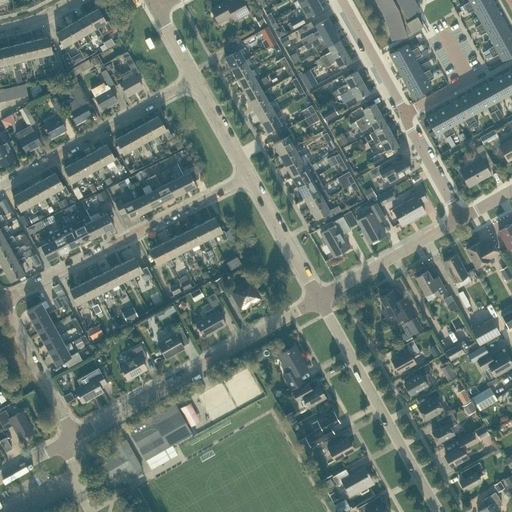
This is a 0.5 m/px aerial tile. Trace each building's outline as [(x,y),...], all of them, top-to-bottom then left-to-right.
[(241,15),(248,11),(241,0),(232,0),(227,3),(226,2),(212,9),(219,22),(232,14),(237,23),(243,20),(241,15)] [(317,0),(310,0),(301,5),(307,16),(322,8),(317,0)] [(375,0),(385,16),(392,39),(406,35),(405,33),(411,31),(411,32),(422,26),(416,16),(415,17),(414,14),(420,10),(413,0),(375,0)] [(468,0),(469,1),(463,4),(465,8),(466,9),(481,0),(468,0)] [(492,0),(481,0),(466,9),(468,13),(474,10),(478,17),(496,7),(492,0)] [(481,23),(475,27),(478,31),(502,18),(496,7),(478,17),(481,23)] [(99,9),(88,15),(95,29),(97,28),(104,24),(108,31),(112,29),(108,21),(106,22),(99,9)] [(270,22),(274,19),(270,12),(266,15),(270,22)] [(259,15),(255,17),(260,26),(264,24),(266,23),(261,14),(259,15)] [(95,29),(88,15),(77,21),(85,35),(87,33),(93,30),(98,37),(100,36),(101,35),(97,28),(95,29)] [(301,16),(288,24),(291,30),(305,22),(301,16)] [(311,41),(333,29),(328,18),(316,24),(319,30),(313,34),(313,33),(301,39),(304,46),(311,42),(311,41)] [(502,18),(478,31),(480,35),(486,32),(490,39),(508,29),(502,18)] [(270,22),(274,29),(278,26),(274,19),(270,22)] [(77,21),(67,27),(75,41),(76,40),(83,36),(87,43),(89,42),(91,41),(87,33),(85,35),(77,21)] [(300,34),(304,32),(313,26),(311,22),(301,27),(302,28),(297,30),(300,34)] [(75,41),(67,27),(56,33),(64,47),(73,42),(77,49),(79,48),(81,47),(76,40),(75,41)] [(267,27),(261,30),(269,46),(272,45),(276,43),(267,27)] [(339,40),(339,39),(333,29),(311,41),(311,42),(314,47),(325,41),(328,46),(339,40)] [(493,45),(488,49),(490,52),(490,53),(511,41),(511,36),(508,29),(490,39),(493,45)] [(49,37),(36,40),(40,56),(42,56),(49,54),(51,62),(53,70),(63,68),(61,59),(56,60),(54,52),(52,53),(49,37)] [(286,37),(281,40),(284,46),(289,43),(286,37)] [(115,44),(112,39),(104,43),(106,48),(107,49),(115,44)] [(40,56),(36,40),(25,43),(29,59),(31,59),(38,57),(40,65),(42,64),(44,64),(42,56),(40,56)] [(322,62),(345,50),(339,40),(328,46),(331,51),(325,54),(319,57),(320,58),(315,61),(317,65),(322,62)] [(511,41),(490,53),(492,56),(492,57),(498,54),(502,61),(511,55),(511,41)] [(239,49),(242,47),(239,42),(229,48),(232,53),(225,57),(231,68),(245,60),(239,49)] [(17,62),(19,61),(26,60),(28,68),(31,67),(33,67),(31,59),(29,59),(25,43),(13,46),(17,62)] [(276,52),(280,49),(276,43),(272,45),(276,52)] [(407,44),(389,54),(395,65),(419,52),(417,47),(411,51),(407,44)] [(21,70),(19,61),(17,62),(13,46),(1,48),(5,65),(7,64),(14,62),(17,71),(14,72),(16,82),(22,81),(19,70),(21,70)] [(5,65),(1,48),(0,48),(0,65),(3,65),(5,74),(7,73),(9,73),(7,64),(5,65)] [(331,64),(336,61),(340,67),(351,61),(345,50),(322,62),(325,67),(331,64)] [(140,72),(134,62),(127,51),(122,54),(128,65),(129,65),(131,69),(120,75),(122,78),(124,81),(120,83),(127,96),(142,88),(135,75),(140,72)] [(67,52),(61,55),(67,68),(72,65),(73,65),(70,59),(71,59),(67,52)] [(419,52),(395,65),(401,76),(419,66),(415,59),(421,56),(419,52)] [(84,58),(81,53),(76,56),(79,61),(84,58)] [(294,64),(301,61),(296,53),(290,57),(294,64)] [(284,66),(288,64),(284,56),(280,59),(284,66)] [(100,64),(96,57),(91,59),(95,66),(100,64)] [(237,79),(252,71),(245,60),(231,68),(237,79)] [(79,64),(72,68),(75,74),(82,70),(79,64)] [(288,74),(292,71),(288,64),(284,66),(288,74)] [(419,66),(401,76),(407,87),(431,74),(429,70),(423,73),(419,66)] [(511,69),(503,75),(511,91),(511,69)] [(109,86),(113,84),(114,84),(106,70),(101,72),(103,76),(107,85),(106,86),(104,82),(90,90),(95,97),(102,111),(117,102),(110,88),(109,86)] [(310,70),(300,75),(308,89),(318,84),(310,70)] [(257,81),(252,71),(237,79),(243,89),(257,81)] [(363,82),(357,71),(345,78),(348,83),(337,89),(338,90),(332,92),(335,97),(340,94),(363,82)] [(431,74),(407,87),(413,98),(431,88),(428,81),(433,78),(431,74)] [(511,91),(503,75),(492,81),(502,99),(509,95),(511,101),(511,100),(511,91)] [(263,92),(260,86),(269,82),(266,76),(257,81),(243,89),(249,100),(263,92)] [(294,85),(296,88),(300,85),(299,83),(296,78),(292,80),(294,85)] [(492,81),(481,87),(494,111),(498,109),(495,103),(502,99),(492,81)] [(75,98),(65,104),(77,125),(92,116),(84,102),(89,99),(80,83),(79,82),(69,88),(75,98)] [(344,101),(355,95),(357,99),(369,92),(363,82),(340,94),(344,101)] [(22,98),(28,96),(26,85),(20,86),(22,98)] [(300,85),(296,88),(300,95),(304,92),(300,85)] [(17,99),(22,98),(20,86),(14,87),(17,99)] [(11,100),(17,99),(14,87),(8,89),(11,100)] [(481,87),(470,93),(480,111),(486,107),(490,113),(494,111),(481,87)] [(5,101),(11,100),(8,89),(3,90),(5,101)] [(255,110),(269,102),(263,92),(249,100),(255,110)] [(470,93),(459,99),(472,123),(476,121),(473,115),(480,111),(470,93)] [(55,98),(50,101),(58,115),(63,112),(55,98)] [(459,99),(448,105),(458,123),(464,119),(468,125),(472,123),(459,99)] [(261,121),(275,113),(269,102),(255,110),(261,121)] [(358,127),(381,114),(375,103),(363,110),(366,115),(349,124),(352,130),(358,127)] [(311,115),(316,113),(311,105),(307,108),(311,115)] [(448,105),(436,111),(450,135),(454,133),(451,127),(458,123),(448,105)] [(26,106),(19,110),(28,126),(30,125),(35,122),(26,106)] [(337,115),(337,114),(333,106),(321,113),(325,121),(337,115)] [(498,109),(494,112),(498,120),(503,117),(498,109)] [(436,111),(425,117),(435,135),(442,132),(445,137),(450,135),(436,111)] [(494,112),(489,114),(494,122),(498,120),(494,112)] [(284,122),(281,124),(275,113),(261,121),(267,132),(274,128),(278,134),(287,128),(284,122)] [(319,119),(316,113),(311,115),(315,122),(319,119)] [(387,125),(381,114),(358,127),(361,132),(372,126),(375,131),(387,125)] [(67,130),(59,117),(57,118),(55,116),(46,121),(48,124),(44,126),(51,139),(67,130)] [(148,122),(147,122),(156,137),(158,136),(164,133),(168,139),(172,136),(167,129),(166,129),(158,116),(157,116),(158,116),(148,122)] [(156,137),(147,122),(137,128),(146,143),(148,142),(154,139),(157,145),(162,142),(158,136),(156,137)] [(28,126),(15,134),(19,140),(18,140),(26,154),(41,145),(34,132),(30,125),(28,126)] [(370,148),(392,135),(387,125),(375,131),(369,134),(372,139),(367,142),(370,148)] [(135,149),(137,148),(143,145),(147,151),(151,148),(148,142),(146,143),(137,128),(136,128),(137,128),(136,129),(127,134),(127,133),(126,134),(135,149)] [(291,141),(294,140),(287,128),(278,134),(281,140),(274,144),(280,155),(294,147),(291,141)] [(11,144),(5,135),(6,135),(3,130),(0,131),(0,143),(1,146),(0,146),(0,161),(3,167),(16,159),(8,145),(11,144)] [(326,142),(330,139),(326,132),(322,135),(326,142)] [(319,133),(303,141),(306,146),(321,137),(319,133)] [(141,154),(137,148),(135,149),(126,134),(116,140),(116,139),(116,140),(124,155),(133,150),(136,157),(141,154)] [(480,137),(483,144),(489,141),(486,134),(480,137)] [(344,135),(337,139),(340,145),(348,141),(344,135)] [(398,146),(392,135),(370,148),(372,152),(379,149),(383,146),(387,152),(398,146)] [(507,161),(511,158),(511,138),(499,146),(507,161)] [(330,149),(334,146),(330,139),(326,142),(330,149)] [(104,165),(106,164),(112,160),(116,168),(121,165),(116,158),(115,158),(107,144),(96,150),(104,165)] [(486,167),(493,163),(482,144),(475,148),(480,159),(460,170),(468,186),(490,174),(486,167)] [(300,157),(297,152),(300,150),(297,145),(294,147),(280,155),(286,165),(300,157)] [(110,171),(106,164),(104,165),(96,150),(86,156),(94,171),(95,170),(102,166),(106,174),(108,172),(110,171)] [(372,164),(383,158),(380,153),(369,159),(372,164)] [(333,154),(326,158),(330,166),(338,163),(334,156),(333,154)] [(338,154),(334,156),(338,163),(343,161),(338,154)] [(86,156),(75,162),(83,177),(85,176),(92,172),(96,179),(98,178),(100,177),(95,170),(94,171),(86,156)] [(292,176),(306,168),(304,164),(307,162),(304,157),(301,158),(300,157),(286,165),(291,174),(292,176)] [(379,165),(368,171),(372,178),(380,173),(383,178),(385,176),(389,183),(412,170),(406,159),(398,163),(397,161),(393,164),(390,159),(379,165)] [(83,177),(75,162),(64,168),(72,183),(81,178),(85,185),(87,184),(89,183),(85,176),(83,177)] [(194,170),(183,176),(177,164),(172,166),(185,192),(196,187),(194,182),(199,179),(194,170)] [(298,186),(317,175),(311,165),(306,168),(292,176),(298,186)] [(174,197),(185,192),(172,166),(168,168),(174,180),(167,183),(174,197)] [(341,176),(344,174),(341,170),(332,176),(343,193),(349,189),(341,176)] [(56,173),(45,179),(53,193),(55,192),(61,189),(65,196),(69,194),(65,186),(63,187),(56,173)] [(167,183),(161,187),(155,175),(150,177),(163,203),(174,197),(167,183)] [(304,197),(323,186),(317,175),(298,186),(304,197)] [(351,175),(347,177),(351,184),(355,182),(353,179),(351,175)] [(145,194),(152,208),(163,203),(150,177),(146,179),(149,184),(142,188),(145,194)] [(53,193),(45,179),(34,185),(42,199),(44,198),(50,195),(54,202),(59,200),(55,192),(53,193)] [(141,214),(129,188),(124,179),(117,182),(122,192),(124,191),(130,202),(123,205),(121,202),(116,204),(121,215),(127,212),(130,219),(141,214)] [(351,184),(350,185),(355,192),(359,189),(355,182),(351,184)] [(42,199),(34,185),(24,191),(32,205),(33,204),(40,201),(44,208),(49,206),(44,198),(42,199)] [(78,199),(83,196),(77,186),(72,189),(78,199)] [(145,194),(139,198),(133,186),(129,187),(129,188),(141,214),(152,208),(145,194)] [(324,200),(329,196),(323,186),(304,197),(310,208),(324,200)] [(368,189),(364,191),(369,200),(373,198),(368,189)] [(421,204),(427,201),(420,189),(412,194),(414,198),(393,210),(400,223),(411,217),(413,220),(426,213),(421,204)] [(106,197),(103,190),(96,194),(99,200),(106,197)] [(32,205),(24,191),(13,197),(21,211),(29,206),(33,214),(38,212),(33,204),(32,205)] [(11,210),(5,199),(0,201),(0,204),(5,214),(11,210)] [(62,208),(68,205),(65,199),(59,202),(62,208)] [(338,206),(330,210),(324,200),(310,208),(316,219),(323,215),(325,220),(336,214),(335,213),(341,210),(338,206)] [(372,243),(385,235),(377,220),(383,216),(376,203),(367,208),(370,213),(357,221),(363,230),(364,229),(372,243)] [(107,214),(101,217),(94,205),(90,207),(103,233),(114,228),(107,214)] [(92,239),(103,233),(90,207),(86,209),(92,221),(85,225),(92,239)] [(30,222),(27,217),(26,214),(20,217),(24,225),(30,222)] [(29,218),(31,223),(38,219),(36,214),(29,218)] [(81,244),(68,218),(66,215),(62,217),(66,225),(59,229),(70,250),(81,244)] [(72,215),(68,218),(81,244),(92,239),(85,225),(82,219),(76,222),(72,215)] [(211,237),(213,236),(219,232),(223,241),(227,238),(223,230),(222,231),(215,217),(204,223),(211,237)] [(343,235),(351,231),(343,217),(333,223),(334,226),(321,233),(335,257),(350,248),(343,235)] [(204,223),(193,228),(200,242),(202,241),(209,238),(212,246),(217,244),(213,236),(211,237),(204,223)] [(39,228),(36,224),(27,228),(30,233),(39,228)] [(511,224),(510,224),(508,224),(505,226),(504,228),(498,231),(508,248),(511,245),(511,224)] [(0,230),(1,232),(0,231),(0,245),(7,242),(6,240),(2,234),(9,230),(8,228),(7,226),(0,229),(0,230)] [(70,250),(59,229),(53,232),(51,227),(46,229),(59,255),(70,250)] [(200,242),(193,228),(182,234),(189,248),(191,247),(198,244),(201,252),(205,250),(206,249),(204,246),(202,241),(200,242)] [(48,261),(59,255),(46,229),(42,231),(48,243),(41,247),(48,261)] [(25,234),(20,236),(21,239),(25,245),(29,242),(26,236),(25,234)] [(189,248),(182,234),(171,239),(179,253),(180,253),(187,249),(191,257),(195,255),(191,247),(189,248)] [(0,245),(0,259),(12,253),(12,251),(8,244),(15,241),(13,238),(12,236),(6,240),(7,242),(0,245)] [(171,239),(161,244),(168,259),(170,258),(176,255),(180,262),(184,260),(180,253),(179,253),(171,239)] [(488,259),(499,253),(492,241),(482,246),(479,242),(466,249),(476,267),(489,260),(488,259)] [(168,259),(161,244),(150,250),(157,264),(165,260),(169,268),(174,266),(170,258),(168,259)] [(18,263),(17,261),(14,254),(20,251),(19,249),(18,247),(12,251),(12,253),(0,259),(0,264),(4,271),(18,263)] [(32,255),(30,256),(35,264),(40,261),(36,253),(32,255)] [(454,282),(468,275),(456,255),(443,262),(454,282)] [(24,257),(17,261),(18,263),(4,271),(10,282),(20,277),(24,274),(20,265),(26,262),(25,259),(24,257)] [(131,277),(133,276),(139,273),(143,281),(148,279),(147,278),(151,276),(146,266),(141,269),(135,257),(124,263),(131,277)] [(230,269),(240,264),(237,257),(227,262),(230,269)] [(137,284),(133,276),(131,277),(124,263),(113,268),(120,283),(122,282),(129,279),(133,286),(137,284)] [(113,268),(102,274),(110,288),(111,287),(118,284),(122,292),(126,289),(122,282),(120,283),(113,268)] [(436,295),(445,290),(439,279),(434,282),(427,271),(422,274),(420,273),(417,275),(417,276),(416,277),(425,294),(433,290),(436,295)] [(511,276),(509,271),(502,275),(505,281),(511,276)] [(102,274),(91,279),(99,294),(101,293),(107,290),(111,297),(115,295),(111,287),(110,288),(102,274)] [(186,275),(178,279),(182,286),(184,289),(191,286),(186,275)] [(213,282),(219,292),(226,289),(220,278),(213,282)] [(91,279),(81,285),(88,299),(90,298),(97,295),(100,302),(104,300),(101,293),(99,294),(91,279)] [(241,310),(260,299),(258,295),(259,294),(256,290),(255,290),(250,281),(231,292),(241,310)] [(59,284),(53,287),(56,292),(61,289),(59,284)] [(88,299),(81,285),(69,290),(77,305),(85,300),(89,308),(92,307),(93,306),(90,298),(88,299)] [(170,289),(174,295),(180,292),(177,285),(170,289)] [(194,301),(202,296),(198,289),(190,294),(194,301)] [(403,319),(413,313),(404,297),(398,300),(393,290),(379,297),(385,307),(381,309),(386,317),(394,313),(395,315),(399,312),(403,319)] [(458,293),(466,308),(470,305),(462,291),(458,293)] [(224,309),(219,300),(215,292),(206,297),(211,305),(212,308),(204,312),(206,317),(196,323),(202,335),(214,329),(215,331),(226,325),(219,312),(224,309)] [(451,295),(444,299),(451,312),(458,308),(451,295)] [(63,305),(67,303),(63,296),(59,298),(63,305)] [(58,309),(62,306),(57,297),(53,300),(58,309)] [(44,308),(47,307),(44,302),(41,303),(42,305),(27,313),(33,323),(48,315),(44,308)] [(67,312),(71,310),(67,303),(63,305),(67,312)] [(93,306),(92,307),(96,314),(101,311),(97,304),(93,306)] [(175,311),(172,305),(164,309),(168,315),(175,311)] [(480,306),(472,310),(476,318),(485,314),(480,306)] [(506,325),(508,328),(511,325),(511,309),(501,316),(506,325)] [(135,311),(130,313),(132,319),(138,316),(135,311)] [(58,326),(70,322),(67,314),(55,318),(58,326)] [(39,334),(53,326),(48,315),(33,323),(39,334)] [(74,326),(79,324),(75,317),(71,319),(74,326)] [(415,317),(403,324),(410,336),(422,329),(415,317)] [(479,344),(508,328),(506,325),(498,330),(491,318),(471,330),(479,344)] [(78,333),(83,331),(79,324),(74,326),(78,333)] [(98,325),(88,330),(92,339),(103,334),(98,325)] [(45,344),(59,336),(53,326),(39,334),(45,344)] [(183,346),(189,343),(182,331),(158,344),(166,359),(184,349),(183,346)] [(84,344),(88,341),(85,334),(80,337),(84,344)] [(65,347),(64,346),(59,336),(45,344),(50,355),(65,347)] [(412,358),(420,353),(413,340),(402,346),(405,352),(391,360),(398,372),(415,363),(412,358)] [(476,341),(467,346),(469,350),(478,345),(476,341)] [(73,348),(71,343),(70,343),(64,346),(65,347),(50,355),(56,365),(63,361),(67,369),(81,361),(77,353),(70,357),(67,351),(73,348)] [(445,351),(450,360),(464,352),(459,344),(445,351)] [(145,367),(140,358),(146,355),(140,345),(128,352),(132,360),(119,367),(127,380),(135,376),(133,374),(145,367)] [(477,360),(489,353),(484,345),(468,354),(473,362),(477,360)] [(298,374),(307,369),(294,346),(278,355),(287,372),(283,375),(291,389),(303,382),(298,374)] [(489,366),(495,376),(511,365),(511,363),(505,351),(492,359),(489,353),(477,360),(482,369),(489,366)] [(414,371),(417,376),(404,383),(410,394),(432,382),(427,373),(432,371),(428,363),(414,371)] [(442,368),(449,379),(455,376),(448,364),(442,368)] [(101,374),(100,372),(101,372),(99,368),(81,378),(84,384),(74,390),(82,404),(102,392),(100,388),(106,384),(110,381),(105,372),(101,374)] [(496,377),(486,383),(488,387),(499,381),(496,377)] [(308,407),(325,397),(318,385),(306,392),(303,386),(292,392),(297,401),(303,398),(308,407)] [(476,393),(472,387),(466,390),(470,396),(476,393)] [(478,408),(495,398),(489,387),(472,398),(478,408)] [(425,420),(443,410),(436,397),(440,395),(436,389),(425,395),(429,401),(418,407),(425,420)] [(457,393),(463,404),(470,400),(464,389),(457,393)] [(70,392),(63,396),(67,403),(74,398),(70,392)] [(468,415),(476,411),(470,401),(463,406),(468,415)] [(127,429),(145,460),(167,447),(192,434),(188,427),(174,402),(150,416),(127,429)] [(190,403),(180,408),(188,421),(197,416),(190,403)] [(5,411),(0,413),(0,421),(5,430),(12,426),(20,439),(32,433),(21,412),(9,418),(5,411)] [(330,427),(339,422),(333,411),(317,420),(321,427),(315,430),(315,432),(306,437),(311,447),(334,434),(330,427)] [(450,427),(457,423),(451,412),(440,418),(444,425),(432,432),(438,443),(454,434),(450,427)] [(291,413),(286,416),(290,423),(295,420),(291,413)] [(483,426),(475,431),(479,439),(488,434),(483,426)] [(467,457),(462,449),(476,441),(471,433),(457,441),(460,446),(445,455),(451,466),(467,457)] [(335,460),(352,450),(346,438),(342,440),(338,434),(322,443),(326,450),(328,449),(335,460)] [(11,449),(5,438),(0,440),(0,443),(5,453),(11,449)] [(103,482),(112,477),(125,470),(129,477),(141,470),(124,440),(112,446),(117,456),(95,468),(103,482)] [(465,490),(481,481),(478,476),(485,473),(479,462),(460,472),(463,478),(459,481),(465,490)] [(358,489),(372,481),(364,467),(349,476),(345,469),(332,476),(337,485),(342,482),(350,495),(359,490),(358,489)] [(508,489),(511,487),(511,476),(503,481),(508,489)] [(330,478),(323,482),(326,488),(333,484),(330,478)] [(504,489),(499,482),(494,485),(498,492),(504,489)] [(495,492),(482,501),(486,507),(477,511),(478,511),(479,511),(478,511),(500,511),(501,511),(497,506),(502,504),(495,492)] [(389,511),(383,501),(381,502),(377,505),(374,499),(366,503),(357,508),(359,511),(389,511)] [(335,505),(339,511),(342,511),(349,509),(344,500),(335,505)]
